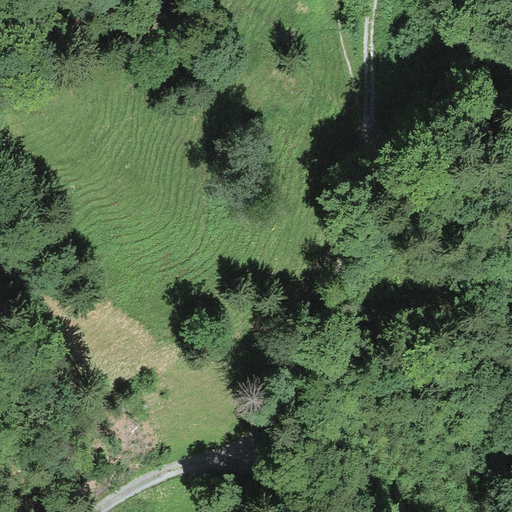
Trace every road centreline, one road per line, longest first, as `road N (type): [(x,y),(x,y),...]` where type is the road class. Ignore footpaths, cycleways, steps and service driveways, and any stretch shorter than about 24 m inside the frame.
road 1 (track): [(213,459),(264,430),(285,374),(330,298),(350,245),(367,145)]
road 2 (track): [(367,145),(374,0)]
